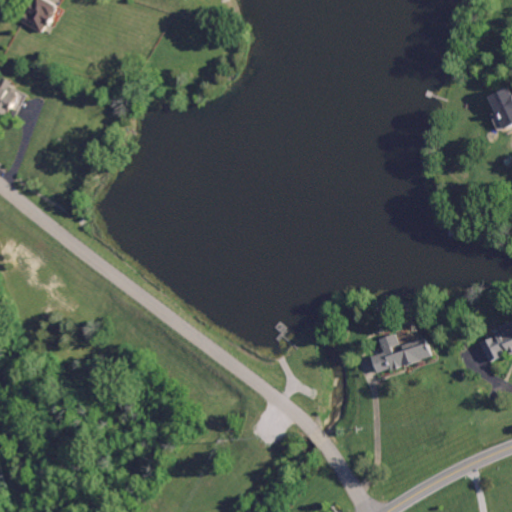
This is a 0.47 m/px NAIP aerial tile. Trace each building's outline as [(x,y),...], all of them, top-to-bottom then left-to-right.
[(50,0),(37,0),(27,22),(48,33),(62,6),(50,0)] [(0,108),(13,114),(22,92),(10,88),(13,81),(4,77),(1,84),(0,83),(0,108)] [(511,125),(511,88),(494,94),(503,128),(511,125)] [(484,342),(493,363),(511,355),(511,323),(505,327),(507,333),(484,342)] [(436,356),(430,337),(405,345),(401,333),(384,339),(389,353),(374,357),(379,374),(436,356)]
